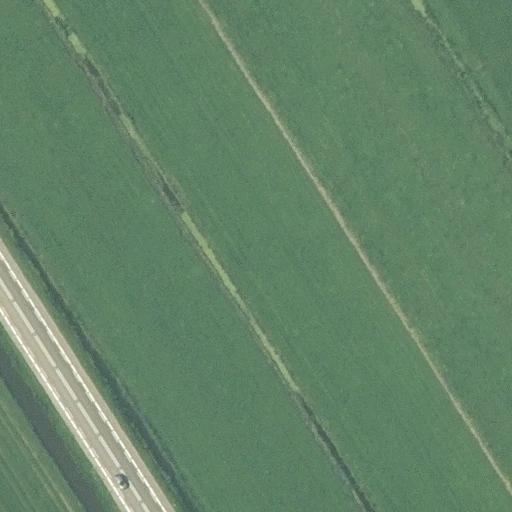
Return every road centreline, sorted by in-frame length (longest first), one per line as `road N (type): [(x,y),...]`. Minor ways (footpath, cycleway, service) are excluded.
road 1 (secondary): [(147,511),(0,280)]
road 2 (track): [(511,493),(390,300)]
